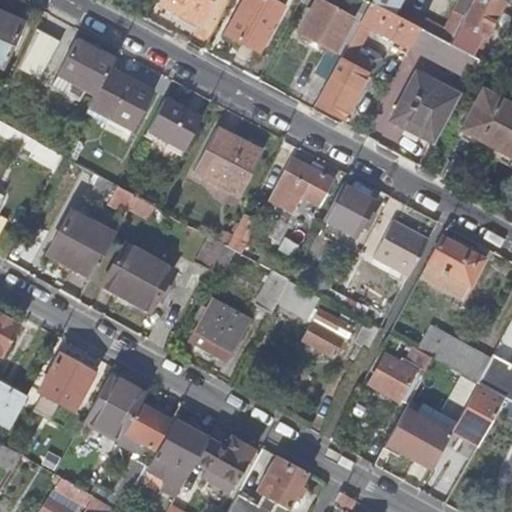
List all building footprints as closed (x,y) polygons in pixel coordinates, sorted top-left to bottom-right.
[(159,0),(157,5),(198,28),(213,0),(159,0)] [(264,0),(243,0),(224,36),(258,54),(283,10),(264,0)] [(369,5),(359,0),(346,0),(366,11),(369,5)] [(371,0),(369,5),(391,17),(400,0),(371,0)] [(421,33),(448,47),(473,0),(459,0),(443,31),(413,15),(407,26),(419,32),(421,33)] [(473,0),(448,47),(470,58),(477,44),(480,38),(485,40),(504,4),(495,0),(473,0)] [(296,42),(337,64),(345,51),(358,27),(348,22),(349,21),(316,4),(313,9),(296,42)] [(390,51),(406,59),(409,53),(408,52),(419,32),(407,26),(391,17),(369,5),(366,11),(358,25),(358,27),(345,51),(337,64),(315,105),(341,119),(371,64),(355,56),(368,30),(394,44),(390,51)] [(0,15),(0,70),(1,71),(21,25),(0,15)] [(60,43),(35,30),(17,70),(39,81),(60,43)] [(480,38),(477,44),(486,49),(489,42),(485,40),(480,38)] [(109,71),(114,63),(76,43),(57,78),(72,86),(66,97),(88,109),(89,108),(109,71)] [(154,95),(109,71),(89,108),(133,132),(154,95)] [(433,146),(459,99),(415,76),(390,123),(433,146)] [(511,109),(483,94),(462,133),(502,155),(511,159),(511,109)] [(183,152),(200,120),(164,101),(147,133),(183,152)] [(0,126),(0,138),(7,142),(7,141),(12,132),(0,126)] [(216,130),(193,174),(238,198),(261,154),(216,130)] [(12,132),(7,141),(33,155),(37,146),(12,132)] [(53,173),(61,159),(37,146),(33,155),(30,161),(53,173)] [(290,161),(268,202),(291,215),(299,200),(318,210),(332,183),(290,161)] [(342,188),(323,223),(356,240),(375,205),(342,188)] [(116,189),(115,189),(106,206),(125,216),(127,211),(134,199),(116,189)] [(134,199),(127,211),(146,221),(153,209),(134,199)] [(45,256),(90,280),(113,238),(82,221),(68,214),(45,256)] [(255,224),(242,217),(226,248),(239,255),(255,224)] [(428,241),(392,222),(373,259),(408,278),(428,241)] [(0,239),(0,261),(3,264),(16,242),(3,234),(0,239)] [(419,278),(461,302),(483,262),(440,238),(419,278)] [(194,265),(210,274),(224,248),(208,239),(194,265)] [(124,247),(101,289),(150,315),(173,273),(124,247)] [(43,260),(87,284),(90,280),(45,256),(43,260)] [(290,283),(301,289),(303,285),(313,291),(324,270),(302,258),(290,283)] [(253,307),(270,316),(276,304),(288,284),(289,282),(257,265),(238,301),(252,308),(253,307)] [(288,284),(276,304),(305,320),(316,300),(288,284)] [(211,304),(194,335),(231,355),(248,324),(211,304)] [(317,311),(300,342),(332,359),(341,341),(344,343),(351,330),(317,311)] [(17,328),(0,318),(0,358),(0,359),(17,328)] [(376,331),(365,325),(353,345),(365,351),(376,331)] [(393,325),(388,337),(402,345),(416,353),(423,341),(393,325)] [(428,330),(423,341),(416,353),(431,361),(439,365),(462,378),(477,386),(489,363),(428,330)] [(402,345),(388,337),(381,349),(395,357),(402,345)] [(431,361),(416,353),(411,363),(417,366),(413,373),(385,357),(368,387),(397,403),(398,402),(406,406),(431,361)] [(58,356),(37,394),(73,414),(94,376),(58,356)] [(511,369),(491,358),(489,363),(477,386),(503,400),(511,404),(511,369)] [(503,400),(477,386),(462,378),(456,388),(434,375),(439,365),(431,361),(406,406),(405,408),(450,433),(452,430),(478,445),(503,400)] [(111,380),(95,409),(87,423),(120,441),(123,435),(140,403),(143,397),(111,380)] [(7,430),(8,431),(24,401),(0,387),(0,426),(4,429),(2,433),(5,434),(7,430)] [(158,412),(140,403),(123,435),(154,451),(169,424),(156,417),(158,412)] [(402,413),(384,446),(430,471),(448,439),(402,413)] [(206,443),(170,422),(169,424),(154,451),(144,470),(181,490),(206,443)] [(231,440),(225,451),(219,447),(206,471),(235,486),(253,452),(231,440)] [(0,478),(5,481),(20,458),(0,446),(0,478)] [(297,488),(305,475),(260,450),(225,511),(270,511),(275,504),(285,509),(292,497),(297,499),(301,490),(297,488)] [(85,482),(95,487),(110,460),(99,455),(85,482)] [(111,508),(118,511),(121,511),(144,470),(134,465),(111,508)] [(53,493),(82,511),(90,498),(60,481),(53,493)] [(338,494),(331,507),(338,510),(341,504),(351,510),(355,503),(338,494)] [(115,511),(91,499),(82,511),(115,511)] [(40,511),(62,511),(47,502),(40,511)]
